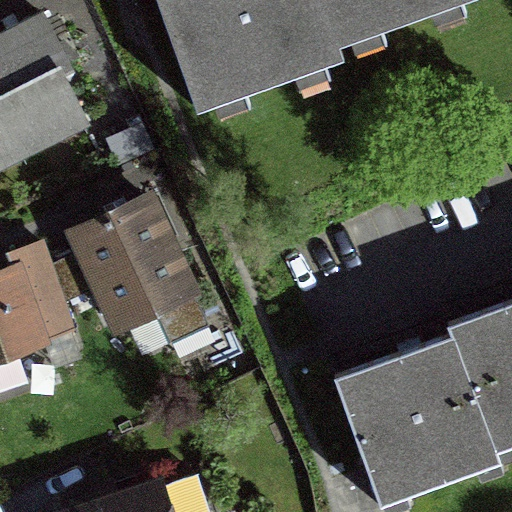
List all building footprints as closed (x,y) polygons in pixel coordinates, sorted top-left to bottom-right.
[(157,0),(197,113),(215,107),(219,118),(252,106),(248,95),(293,79),(297,91),(332,79),(327,67),(345,61),(340,46),(351,43),(355,56),(387,44),(383,31),(429,15),(435,31),(469,19),(463,3),(472,0),(157,0)] [(0,164),(93,120),(71,75),(76,73),(44,5),(0,25),(0,164)] [(143,116),(106,133),(119,161),(155,145),(143,116)] [(202,283),(152,177),(109,197),(62,219),(75,247),(93,284),(112,326),(132,316),(147,349),(170,338),(175,349),(214,331),(193,287),(202,283)] [(9,256),(0,258),(0,385),(29,376),(19,346),(44,338),(53,366),(85,355),(66,297),(53,257),(45,232),(6,244),(9,256)] [(93,284),(75,247),(53,257),(66,297),(93,284)] [(511,301),(505,305),(446,325),(450,336),(382,360),(332,378),(379,508),(384,506),(386,511),(403,511),(411,509),(407,498),(475,474),(480,486),(505,477),(500,462),(511,458),(511,301)] [(166,476),(163,465),(52,501),(55,511),(210,511),(211,511),(197,466),(166,476)]
